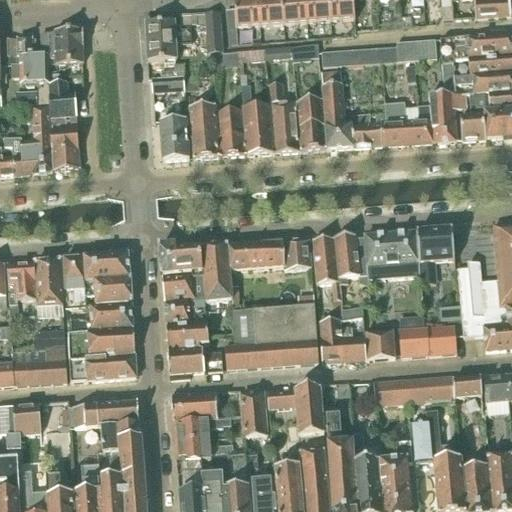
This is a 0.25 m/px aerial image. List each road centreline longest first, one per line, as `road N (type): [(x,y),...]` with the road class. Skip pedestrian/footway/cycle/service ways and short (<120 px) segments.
road 1 (residential): [(511,156),(137,184)]
road 2 (residential): [(143,242),(511,214)]
road 3 (residential): [(162,511),(143,242)]
road 4 (residential): [(137,184),(124,5)]
road 5 (residential): [(0,254),(143,242)]
road 6 (residential): [(137,184),(0,194)]
